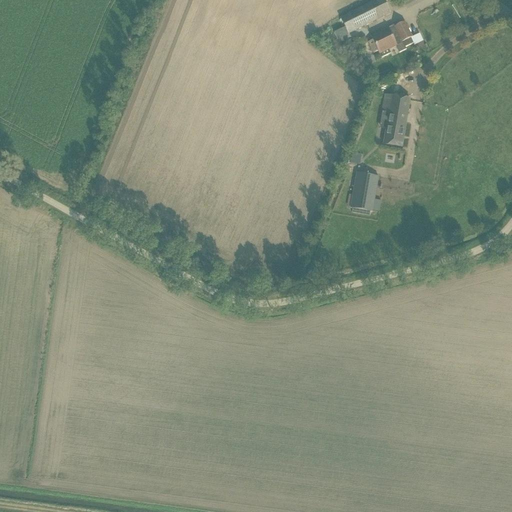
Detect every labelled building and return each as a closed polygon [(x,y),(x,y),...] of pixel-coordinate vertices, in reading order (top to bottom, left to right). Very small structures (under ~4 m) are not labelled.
[(306,16),(313,32),(342,17),(377,0),(282,0),(293,22),(306,16)] [(349,33),(390,13),(385,3),(384,0),(377,0),(342,17),(349,33)] [(372,38),(379,54),(395,46),(399,53),(406,50),(405,48),(413,44),(411,38),(412,38),(404,23),(394,27),(395,28),(393,29),(393,28),(388,30),(372,38)] [(354,43),(347,46),(350,53),(357,50),(354,43)] [(367,70),(360,77),(364,82),(371,75),(367,70)] [(383,73),(377,75),(380,82),(386,80),(383,73)] [(382,111),(383,112),(381,127),(387,128),(384,144),(401,147),(409,99),(400,98),(392,97),(385,96),(382,111)] [(352,153),(350,163),(359,165),(361,154),(352,153)] [(372,211),(374,200),(378,177),(357,173),(350,209),(372,212),(372,211)] [(381,201),(374,200),(372,211),(380,212),(381,201)]
